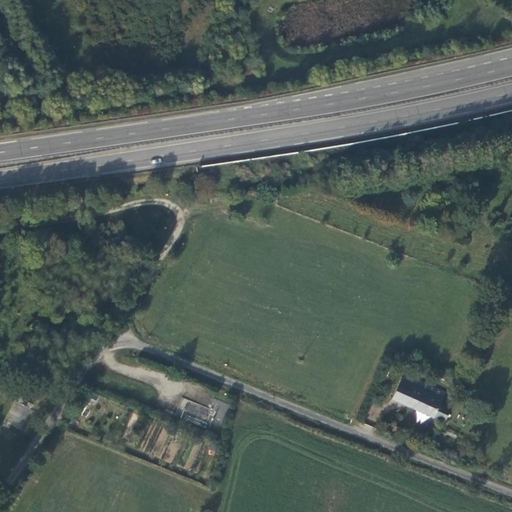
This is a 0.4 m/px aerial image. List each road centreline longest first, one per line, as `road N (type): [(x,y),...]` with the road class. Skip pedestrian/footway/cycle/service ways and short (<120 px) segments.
road 1 (trunk): [(0,181),(382,126),(511,95)]
road 2 (unclassified): [(116,335),(511,493)]
road 3 (trunk): [(350,99),(0,154)]
road 4 (unclassified): [(0,501),(116,335)]
road 5 (track): [(181,217),(168,204),(144,200),(0,226)]
road 6 (trunk): [(511,55),(350,99)]
road 7 (trunk): [(511,68),(350,99)]
road 8 (unclassified): [(116,335),(181,217)]
